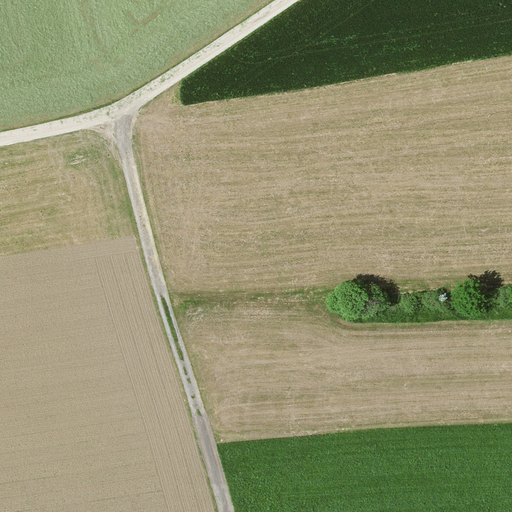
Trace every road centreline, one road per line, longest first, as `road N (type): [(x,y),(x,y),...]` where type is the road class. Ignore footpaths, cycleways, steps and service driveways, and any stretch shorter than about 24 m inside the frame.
road 1 (track): [(225,511),(133,192),(123,133),(128,104)]
road 2 (track): [(284,0),(128,104)]
road 3 (track): [(128,104),(0,141)]
